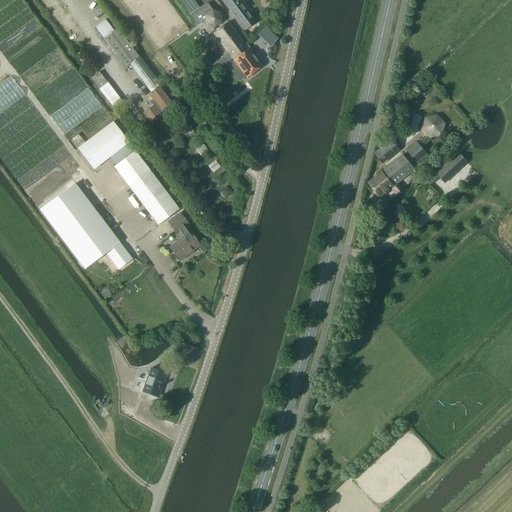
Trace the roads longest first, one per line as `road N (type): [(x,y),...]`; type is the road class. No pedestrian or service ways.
road 1 (unclassified): [(154,511),(245,241),(300,0)]
road 2 (secondary): [(253,511),(331,247),(390,0)]
road 3 (track): [(160,494),(108,449),(0,297)]
road 4 (track): [(102,193),(0,57)]
